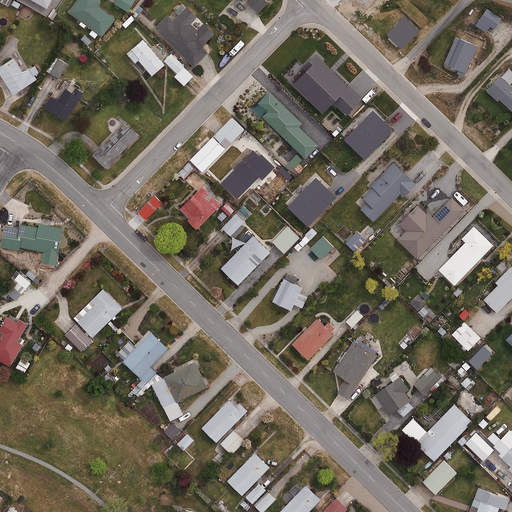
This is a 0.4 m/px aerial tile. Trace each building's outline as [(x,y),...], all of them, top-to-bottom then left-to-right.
[(30,0),(48,9),(52,0),(30,0)] [(98,0),(79,0),(69,13),(102,38),(116,20),(98,7),(101,2),(98,0)] [(135,0),(117,0),(115,4),(128,12),(135,0)] [(270,4),(265,0),(251,0),(247,5),(259,16),(270,4)] [(168,17),(155,30),(195,69),(209,54),(203,48),(216,34),(205,23),(198,30),(192,24),(197,18),(187,8),(174,22),(168,17)] [(485,9),(478,21),(495,31),(502,19),(485,9)] [(406,18),(389,36),(403,49),(421,31),(406,18)] [(456,37),(444,65),(466,74),(477,47),(456,37)] [(144,40),(127,53),(136,64),(139,61),(153,77),(166,66),(144,40)] [(172,52),(165,60),(180,74),(188,66),(172,52)] [(70,63),(58,55),(47,70),(59,78),(70,63)] [(317,57),(293,83),(324,113),(334,102),(347,114),(361,99),(317,57)] [(14,59),(0,67),(0,75),(13,96),(38,80),(30,68),(23,72),(14,59)] [(511,87),(499,76),(487,90),(511,111),(511,87)] [(51,96),(43,108),(66,122),(83,96),(68,87),(59,101),(51,96)] [(271,92),(259,104),(267,112),(263,116),(306,158),(319,146),(300,126),(303,123),(271,92)] [(232,116),(190,159),(204,172),(245,130),(232,116)] [(124,122),(92,156),(106,169),(139,136),(124,122)] [(368,201),(360,210),(374,223),(416,181),(391,157),(367,181),(372,186),(363,196),(368,201)] [(200,185),(178,208),(198,227),(220,205),(200,185)] [(408,231),(398,241),(419,261),(469,210),(453,194),(431,217),(418,204),(400,223),(408,231)] [(246,222),(236,213),(222,228),(232,237),(246,222)] [(37,232),(7,227),(3,249),(42,256),(41,264),(57,267),(64,228),(38,223),(37,232)] [(301,237),(288,224),(272,241),(285,254),(301,237)] [(467,243),(438,271),(454,287),(497,246),(476,224),(462,238),(467,243)] [(367,238),(358,231),(347,243),(356,251),(367,238)] [(253,235),(221,267),(237,283),(270,251),(253,235)] [(336,249),(322,236),(310,249),(324,263),(336,249)] [(511,268),(483,299),(498,313),(511,298),(511,268)] [(19,273),(9,286),(22,296),(32,283),(19,273)] [(284,277),(272,301),(292,311),(295,305),(302,308),(308,296),(299,291),(302,286),(284,277)] [(105,291),(76,320),(94,338),(123,309),(105,291)] [(366,317),(357,309),(346,321),(355,329),(366,317)] [(14,316),(0,338),(0,362),(9,368),(23,345),(18,342),(28,325),(14,316)] [(317,318),(292,343),(308,359),(333,334),(317,318)] [(482,338),(466,323),(453,337),(469,352),(482,338)] [(150,332),(123,361),(142,379),(170,349),(150,332)] [(353,337),(332,370),(347,379),(339,392),(350,399),(379,354),(353,337)] [(195,362),(151,384),(170,422),(184,415),(179,404),(209,389),(195,362)] [(430,379),(424,374),(414,384),(426,396),(432,390),(435,393),(447,381),(437,371),(430,379)] [(402,377),(375,394),(388,415),(411,401),(404,391),(409,388),(402,377)] [(231,397),(201,427),(217,442),(246,412),(231,397)] [(456,404),(416,442),(434,460),(473,422),(456,404)] [(165,432),(173,440),(182,431),(174,423),(165,432)] [(511,431),(509,428),(491,447),(511,466),(511,431)] [(244,443),(233,432),(220,445),(232,456),(244,443)] [(188,433),(177,444),(185,451),(188,448),(192,452),(200,444),(188,433)] [(255,452),(227,480),(242,495),(270,467),(255,452)] [(460,474),(444,459),(423,482),(438,497),(460,474)] [(268,489),(260,482),(245,498),(253,505),(268,489)] [(306,485),(280,511),(307,511),(321,499),(306,485)] [(479,487),(469,511),(497,511),(499,507),(506,510),(510,498),(479,487)] [(268,511),(279,501),(269,491),(254,507),(259,511),(268,511)] [(345,511),(349,509),(338,498),(325,511),(345,511)] [(244,500),(240,505),(248,511),(249,511),(253,507),(244,500)]
